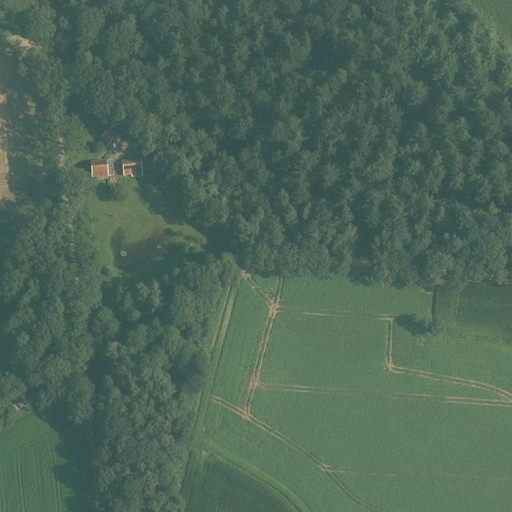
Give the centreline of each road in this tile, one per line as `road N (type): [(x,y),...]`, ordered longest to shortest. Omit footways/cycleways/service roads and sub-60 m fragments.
road 1 (unclassified): [(84,373),(48,47)]
road 2 (track): [(511,274),(270,257)]
road 3 (track): [(77,314),(204,266),(270,257)]
road 4 (unclassified): [(100,511),(84,373)]
